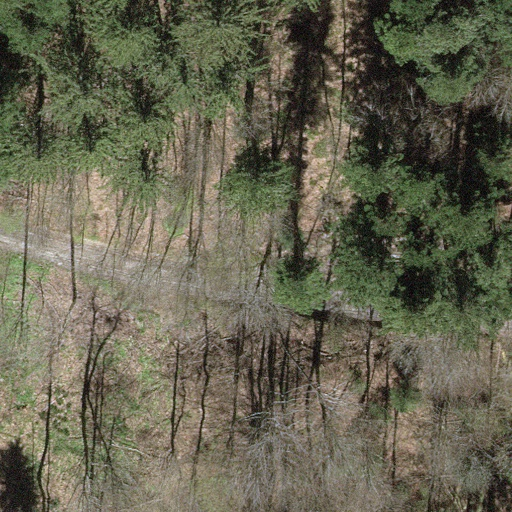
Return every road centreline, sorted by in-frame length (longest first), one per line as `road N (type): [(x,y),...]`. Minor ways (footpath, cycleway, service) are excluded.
road 1 (track): [(511,325),(213,287),(0,235)]
road 2 (track): [(511,242),(319,263),(213,287)]
road 3 (track): [(0,144),(144,69),(231,0)]
